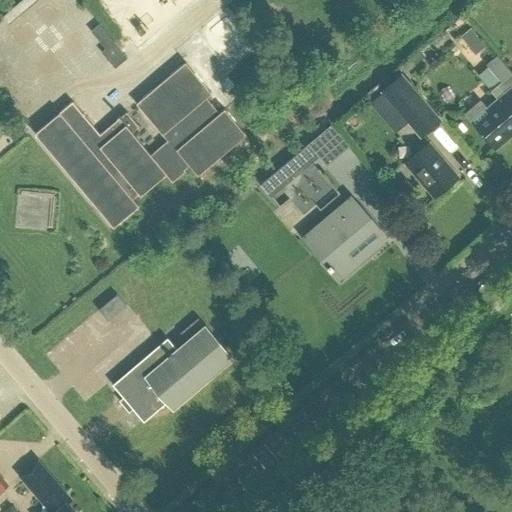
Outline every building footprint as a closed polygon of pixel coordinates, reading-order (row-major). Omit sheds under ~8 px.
[(127,57),(99,24),(91,30),(105,48),(101,51),(115,67),(127,57)] [(470,29),(461,36),(466,43),(475,35),(470,29)] [(501,84),(511,74),(496,55),(485,64),(501,84)] [(35,132),(113,226),(139,204),(134,199),(166,172),(173,180),(190,166),(197,174),(245,134),(224,108),(219,113),(205,97),(211,93),(184,62),(136,103),(167,140),(148,156),(128,133),(138,125),(126,111),(100,134),(72,101),(35,132)] [(382,90),(420,136),(440,119),(401,73),(382,90)] [(472,119),(495,146),(511,132),(511,89),(510,87),(488,106),(481,97),(466,112),(472,119)] [(331,124),(261,183),(272,195),(320,155),(326,163),(348,145),(331,124)] [(431,140),(405,162),(434,196),(459,175),(431,140)] [(384,236),(353,199),(307,238),(338,275),(384,236)] [(98,309),(107,320),(126,304),(117,293),(98,309)] [(167,338),(113,384),(143,420),(167,400),(172,406),(231,356),(205,325),(177,349),(167,338)] [(75,511),(66,501),(70,498),(37,459),(20,474),(52,511),(75,511)]
